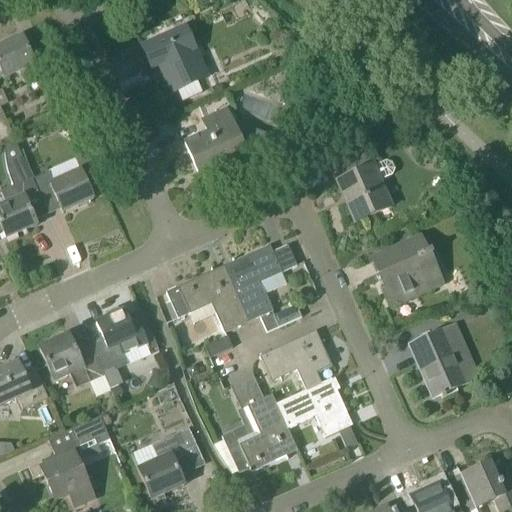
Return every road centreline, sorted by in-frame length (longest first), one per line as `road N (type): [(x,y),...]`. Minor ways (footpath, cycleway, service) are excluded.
road 1 (residential): [(177,244),(294,195),(308,204),(409,444)]
road 2 (residential): [(177,244),(69,0)]
road 3 (residential): [(0,321),(177,244)]
road 4 (residential): [(273,511),(409,444)]
